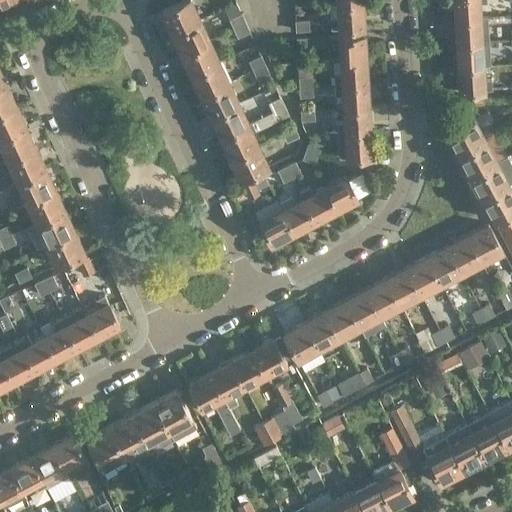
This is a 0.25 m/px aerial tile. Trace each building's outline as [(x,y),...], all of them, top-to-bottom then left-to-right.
[(172,32),(200,19),(191,0),(183,0),(162,11),(172,32)] [(487,2),(486,0),(453,0),(455,18),(480,16),(479,2),(487,2)] [(331,27),(339,27),(363,26),(362,1),(337,2),(338,16),(330,17),(331,27)] [(233,28),(246,22),(241,12),(229,18),(233,28)] [(481,30),(480,16),(455,18),(456,41),(482,40),(489,40),(488,30),(481,30)] [(309,18),(295,19),(295,30),(309,29),(309,18)] [(200,19),(172,32),(182,53),(210,40),(200,19)] [(246,22),(233,28),(237,37),(250,31),(246,22)] [(365,59),(364,34),(331,36),(332,46),(340,45),(341,61),(365,59)] [(310,47),(310,36),(295,37),(296,48),(310,47)] [(210,40),(182,53),(191,73),(219,60),(210,40)] [(458,65),(483,64),(482,50),(490,50),(489,40),(482,40),(456,41),(458,65)] [(252,70),(265,64),(261,54),(248,60),(252,70)] [(342,84),(367,83),(365,59),(341,61),(342,74),(333,74),(334,84),(342,84)] [(219,60),(191,73),(201,94),(229,81),(219,60)] [(265,64),(252,70),(257,79),(270,73),(265,64)] [(484,78),(483,64),(458,65),(460,90),(485,89),(492,88),(491,78),(484,78)] [(298,86),(313,85),(312,75),(298,76),(298,86)] [(239,101),(229,81),(201,94),(211,114),(239,101)] [(368,106),(367,83),(342,84),(334,84),(335,94),(343,93),(344,108),(368,106)] [(0,86),(0,111),(15,105),(6,84),(0,86)] [(313,85),(298,86),(299,96),(313,95),(313,85)] [(272,111),(285,105),(281,96),(268,102),(272,111)] [(473,108),(489,107),(488,97),(472,98),(473,108)] [(248,122),(239,101),(211,114),(220,135),(249,122),(248,122)] [(0,137),(25,125),(15,105),(0,111),(0,137)] [(289,114),(285,105),(272,111),(248,122),(249,122),(220,135),(230,156),(258,142),(253,132),(289,114)] [(345,132),(370,130),(368,106),(344,108),(345,121),(336,121),(337,132),(345,132)] [(300,109),(300,120),(315,119),(314,108),(300,109)] [(479,127),(473,116),(448,130),(460,152),(485,139),(496,133),(490,122),(479,127)] [(25,125),(0,137),(0,143),(7,159),(35,146),(25,125)] [(294,126),(281,131),(286,142),(299,136),(294,126)] [(371,155),(370,130),(345,132),(337,132),(339,157),(347,156),(347,157),(371,155)] [(305,147),(319,152),(322,143),(309,138),(305,147)] [(497,161),(485,139),(460,152),(471,174),(497,161)] [(258,142),(230,156),(240,177),(268,164),(258,142)] [(45,167),(35,146),(7,159),(17,180),(45,167)] [(315,163),(319,152),(305,147),(301,158),(315,163)] [(483,196),(508,183),(511,180),(511,162),(508,155),(497,161),(471,174),(483,196)] [(286,164),(292,177),(301,173),(295,160),(286,164)] [(283,181),(292,177),(286,164),(277,169),(283,181)] [(346,174),(324,186),(336,208),(358,196),(355,190),(366,184),(357,168),(346,165),(344,169),(346,174)] [(54,187),(45,167),(17,180),(10,183),(7,184),(17,205),(27,200),(54,187)] [(259,192),(256,186),(254,180),(244,184),(249,197),(259,192)] [(511,210),(511,190),(508,183),(483,196),(495,219),(511,210)] [(312,192),(308,185),(298,190),(302,198),(303,197),(315,219),(336,208),(324,186),(312,192)] [(64,208),(54,187),(27,200),(36,221),(64,208)] [(303,197),(302,198),(295,201),(291,194),(278,201),(294,231),(315,219),(303,197)] [(278,201),(276,198),(255,210),(272,242),(294,231),(278,201)] [(36,247),(46,242),(74,229),(64,208),(36,221),(26,226),(36,247)] [(504,235),(511,231),(511,217),(499,224),(504,235)] [(467,234),(481,261),(503,249),(489,222),(467,234)] [(0,238),(12,233),(8,224),(0,227),(0,238)] [(52,255),(44,259),(48,268),(84,251),(74,229),(46,242),(52,255)] [(12,233),(0,238),(0,241),(3,248),(16,242),(12,233)] [(481,261),(467,234),(447,244),(461,271),(481,261)] [(461,271),(447,244),(427,255),(441,282),(461,271)] [(441,282),(427,255),(406,266),(421,293),(441,282)] [(93,269),(87,258),(78,262),(84,273),(93,269)] [(406,266),(386,276),(400,303),(421,293),(406,266)] [(29,267),(17,273),(21,283),(34,277),(29,267)] [(53,274),(44,278),(49,291),(58,286),(53,274)] [(400,303),(386,276),(366,287),(380,314),(400,303)] [(40,295),(49,291),(44,278),(35,282),(40,295)] [(380,314),(366,287),(345,297),(360,325),(380,314)] [(98,306),(86,313),(97,334),(119,322),(104,294),(94,299),(98,306)] [(0,298),(0,300),(5,310),(14,306),(8,295),(0,298)] [(345,297),(325,308),(339,335),(360,325),(345,297)] [(480,307),(486,319),(495,314),(489,302),(480,307)] [(97,334),(86,313),(82,305),(61,316),(65,324),(76,345),(97,334)] [(477,324),(486,319),(480,307),(471,311),(477,324)] [(339,335),(325,308),(305,319),(319,346),(339,335)] [(6,313),(0,315),(0,322),(3,329),(12,324),(6,313)] [(55,357),(76,345),(65,324),(61,316),(52,321),(56,329),(43,335),(55,357)] [(319,346),(305,319),(284,330),(298,357),(319,346)] [(439,328),(446,340),(455,335),(448,323),(439,328)] [(419,339),(425,351),(437,345),(430,333),(431,332),(427,326),(415,332),(419,339)] [(497,327),(482,335),(491,352),(506,344),(497,327)] [(437,345),(446,340),(439,328),(431,332),(430,333),(437,345)] [(31,342),(27,334),(18,339),(33,368),(55,357),(43,335),(31,342)] [(273,336),(251,348),(266,376),(275,372),(273,369),(286,362),(273,336)] [(33,368),(18,339),(0,348),(0,356),(1,358),(12,379),(33,368)] [(480,341),(461,351),(470,366),(488,357),(480,341)] [(398,350),(405,362),(414,357),(407,345),(398,350)] [(266,376),(251,348),(230,359),(244,385),(257,378),(259,380),(266,376)] [(396,367),(405,362),(398,350),(389,354),(396,367)] [(0,358),(0,385),(12,379),(1,358),(0,358)] [(238,401),(232,391),(244,385),(230,359),(209,370),(225,399),(229,406),(238,401)] [(358,371),(364,383),(374,378),(367,366),(358,371)] [(446,383),(438,366),(421,374),(429,391),(446,383)] [(225,399),(209,370),(187,382),(201,408),(213,401),(230,433),(240,428),(229,406),(225,399)] [(355,388),(364,383),(358,371),(349,376),(355,388)] [(272,387),(281,406),(292,400),(282,381),(272,387)] [(326,388),(331,398),(342,392),(336,383),(326,388)] [(473,399),(481,396),(475,384),(467,388),(473,399)] [(333,400),(331,398),(326,388),(316,393),(322,406),(333,400)] [(153,401),(173,439),(196,427),(176,389),(153,401)] [(511,444),(511,402),(510,399),(488,410),(493,420),(507,447),(511,444)] [(151,451),(173,439),(153,401),(131,412),(151,451)] [(389,409),(409,448),(421,442),(417,432),(402,403),(389,409)] [(283,434),(302,425),(291,405),(273,415),(283,434)] [(130,463),(151,451),(131,412),(109,424),(125,455),(130,464),(130,463)] [(322,422),(328,434),(344,426),(338,414),(322,422)] [(273,415),(263,420),(273,439),(283,434),(273,415)] [(273,439),(263,420),(253,426),(263,445),(273,439)] [(485,458),(507,447),(493,420),(471,431),(485,458)] [(463,469),(445,433),(438,421),(417,432),(421,442),(423,444),(421,445),(440,481),(463,469)] [(445,433),(463,469),(485,458),(471,431),(466,422),(445,433)] [(297,427),(308,449),(316,446),(305,423),(297,427)] [(112,462),(125,455),(109,424),(86,436),(101,466),(107,476),(116,471),(112,462)] [(392,426),(380,432),(379,432),(392,458),(371,469),(376,479),(390,506),(413,495),(399,468),(410,462),(392,426)] [(89,461),(85,454),(73,432),(51,444),(63,465),(64,465),(75,459),(80,466),(89,461)] [(63,465),(51,444),(30,455),(42,477),(47,486),(69,475),(64,465),(63,465)] [(254,456),(258,465),(271,458),(267,449),(254,456)] [(47,486),(42,477),(30,455),(9,466),(20,488),(21,487),(33,481),(37,489),(45,484),(46,486),(47,486)] [(310,458),(314,466),(321,462),(318,455),(310,458)] [(314,466),(320,478),(328,473),(322,461),(321,462),(314,466)] [(20,488),(9,466),(0,470),(0,498),(12,492),(16,500),(25,495),(21,487),(20,488)] [(312,482),(320,478),(314,466),(306,470),(312,482)] [(99,487),(89,468),(83,471),(92,490),(99,487)] [(376,479),(354,490),(365,511),(378,511),(390,506),(376,479)] [(365,511),(354,490),(332,501),(337,511),(365,511)] [(240,503),(248,499),(244,492),(236,496),(240,503)] [(309,511),(337,511),(332,501),(327,492),(305,503),(309,511)] [(86,510),(87,511),(113,511),(107,499),(86,510)] [(239,511),(254,511),(248,499),(240,503),(236,505),(239,511)] [(286,511),(309,511),(305,503),(286,511)]
